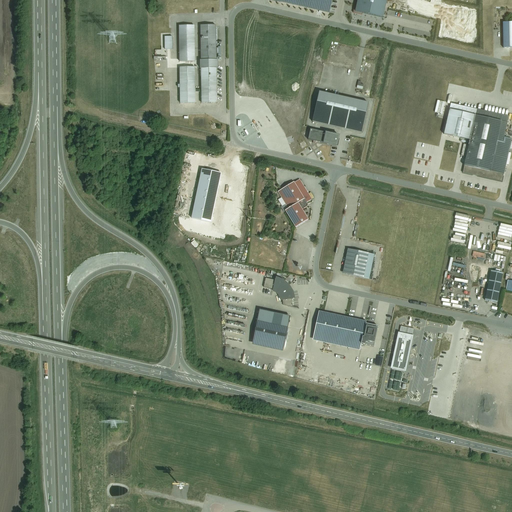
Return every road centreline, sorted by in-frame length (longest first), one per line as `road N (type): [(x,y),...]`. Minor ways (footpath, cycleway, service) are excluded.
road 1 (residential): [(511,65),(232,2),(233,144),(335,168)]
road 2 (residential): [(335,168),(317,255),(321,282),(511,327)]
road 3 (secondary): [(511,453),(209,385)]
road 4 (motorway): [(178,353),(175,304),(160,267),(94,219),(69,187),(53,94)]
road 5 (motorway): [(59,368),(53,94)]
road 6 (motorway): [(59,368),(71,301),(100,271),(121,267),(144,272),(169,301),(174,336),(163,374)]
road 7 (motorway): [(41,63),(46,327)]
road 8 (motorway): [(46,327),(53,511)]
road 9 (residential): [(335,168),(511,208)]
road 10 (secondary): [(163,374),(0,337)]
road 11 (track): [(233,144),(91,113)]
road 12 (motorway): [(64,511),(59,368)]
road 13 (motorway): [(41,63),(29,137),(0,188)]
road 14 (motorway): [(0,223),(32,247),(46,327)]
